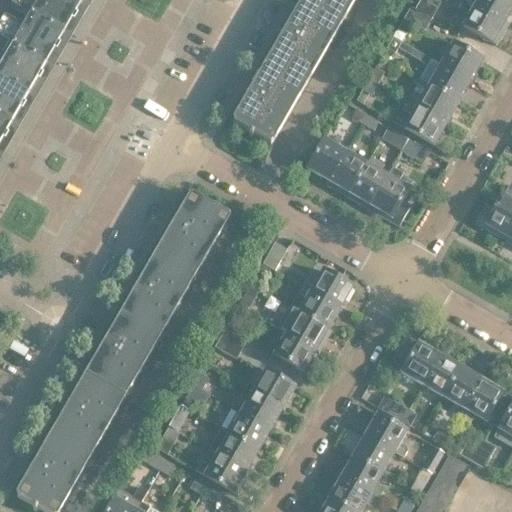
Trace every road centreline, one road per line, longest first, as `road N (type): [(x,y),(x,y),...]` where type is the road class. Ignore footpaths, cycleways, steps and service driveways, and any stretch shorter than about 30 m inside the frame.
road 1 (residential): [(169,140),(404,276)]
road 2 (residential): [(277,511),(404,276)]
road 3 (residential): [(61,330),(169,140)]
road 4 (residential): [(404,276),(511,87)]
road 5 (residential): [(169,140),(255,0)]
road 6 (residential): [(404,276),(511,338)]
road 7 (residential): [(0,436),(61,330)]
